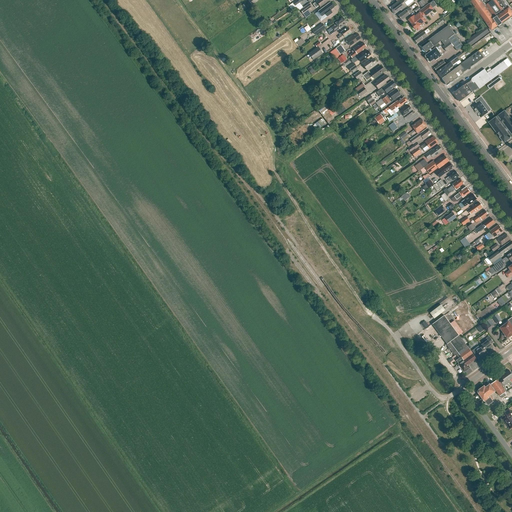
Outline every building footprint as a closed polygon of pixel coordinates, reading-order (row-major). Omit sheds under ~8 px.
[(414,1),(412,0),(400,0),(390,8),(395,14),(401,10),(401,11),(408,6),(407,6),(414,1)] [(470,0),(492,30),(498,26),(498,27),(503,23),(502,22),(511,15),(511,11),(509,7),(508,8),(501,0),(470,0)] [(331,2),(318,11),(322,16),(325,14),(327,16),(332,13),(330,10),(334,7),(331,2)] [(309,3),(300,10),(303,14),(312,7),(309,3)] [(412,25),(413,26),(412,27),(414,29),(415,29),(416,29),(418,31),(422,28),(420,26),(427,21),(423,16),(425,15),(425,16),(434,10),(429,4),(419,11),(420,13),(415,16),(415,15),(409,20),(413,25),(412,25)] [(399,16),(402,20),(413,12),(410,7),(399,16)] [(464,12),(468,18),(475,13),(470,8),(464,12)] [(327,31),(329,33),(328,33),(330,35),(339,29),(340,29),(346,24),(347,23),(343,17),(335,23),(336,24),(335,26),(334,25),(331,28),(327,31)] [(437,22),(440,26),(446,21),(443,17),(437,22)] [(315,35),(325,28),(322,23),(312,31),(315,35)] [(442,47),(440,45),(432,51),(431,49),(442,41),(445,46),(443,47),(447,52),(454,47),(457,51),(464,46),(448,25),(421,46),(427,55),(425,56),(430,62),(435,59),(436,61),(442,56),(441,55),(441,54),(440,52),(441,51),(439,50),(442,47)] [(344,37),(351,32),(347,27),(340,32),(342,34),(338,37),(340,40),(344,37)] [(470,46),(489,32),(485,27),(466,41),(470,46)] [(422,40),(428,36),(426,34),(430,31),(428,29),(414,39),(415,40),(416,42),(417,43),(422,40)] [(357,33),(353,37),(352,35),(346,40),(350,46),(361,38),(357,33)] [(353,49),(354,51),(350,55),(352,58),(363,50),(363,49),(366,47),(366,46),(366,45),(365,44),(363,43),(359,46),(358,46),(353,49)] [(329,52),(335,59),(341,55),(340,55),(345,51),(341,45),(333,50),(333,49),(329,52)] [(323,53),(318,47),(308,54),(313,60),(323,53)] [(363,51),(356,56),(361,62),(371,55),(367,50),(364,52),(363,51)] [(464,73),(463,73),(474,65),(484,58),(479,51),(460,65),(463,69),(456,74),(459,77),(464,73)] [(347,59),(343,54),(337,59),(341,64),(347,59)] [(455,68),(461,63),(457,57),(437,72),(442,77),(450,71),(449,70),(454,66),(455,68)] [(370,61),(369,59),(362,64),(366,70),(377,63),(373,58),(370,61)] [(480,89),(508,68),(511,64),(507,58),(504,61),(488,73),(485,69),(472,78),(471,80),(474,83),(475,82),(480,89)] [(437,71),(448,63),(446,61),(445,62),(444,61),(439,64),(439,65),(435,68),(437,71)] [(354,63),(348,67),(351,72),(357,67),(354,63)] [(372,77),(374,79),(381,73),(384,70),(380,65),(370,73),(368,71),(362,76),(366,81),(372,77)] [(447,85),(459,77),(456,74),(463,69),(460,65),(442,78),(447,85)] [(360,71),(354,75),(357,80),(363,75),(360,71)] [(377,83),(375,84),(378,89),(386,83),(385,82),(389,79),(385,74),(376,81),(377,83)] [(386,93),(396,86),(392,80),(376,92),(379,96),(385,92),(386,93)] [(474,93),(480,89),(475,82),(474,83),(471,80),(464,85),(455,92),(455,91),(453,92),(453,93),(460,102),(470,95),(470,94),(473,92),(474,93)] [(364,87),(357,93),(360,97),(367,92),(364,87)] [(396,98),(400,95),(396,89),(386,96),(382,99),(376,103),(379,107),(384,103),(386,105),(390,102),(391,102),(396,98)] [(376,102),(370,95),(365,99),(370,106),(376,102)] [(400,99),(389,107),(392,111),(398,106),(399,107),(403,104),(402,104),(406,101),(404,97),(401,100),(400,99)] [(476,105),(472,108),(480,118),(486,113),(487,113),(479,103),(483,101),(480,98),(474,102),(476,105)] [(330,107),(328,104),(322,110),(328,118),(330,116),(335,113),(331,107),(330,107)] [(411,110),(407,105),(397,113),(398,115),(399,116),(401,115),(403,116),(411,110)] [(511,138),(511,137),(511,136),(511,120),(505,111),(490,123),(504,142),(510,138),(511,138)] [(398,115),(397,113),(387,120),(389,122),(398,115)] [(385,121),(380,114),(374,118),(379,125),(385,121)] [(293,115),(285,122),(289,127),(297,120),(293,115)] [(322,118),(312,125),(316,130),(326,123),(322,118)] [(424,123),(422,119),(412,126),(415,130),(424,123)] [(427,126),(424,123),(415,130),(418,133),(427,126)] [(428,128),(420,134),(420,133),(410,140),(413,144),(422,137),(424,139),(428,136),(427,136),(431,133),(428,128)] [(429,139),(425,142),(426,143),(421,147),(423,149),(428,145),(430,148),(438,142),(434,137),(430,140),(429,139)] [(417,143),(409,149),(411,152),(415,149),(420,146),(417,143)] [(439,146),(433,151),(432,150),(425,155),(428,160),(432,157),(433,158),(440,153),(439,153),(443,150),(439,146)] [(418,147),(411,152),(415,157),(422,152),(418,147)] [(435,162),(434,161),(429,165),(425,167),(428,170),(430,174),(439,167),(439,168),(449,161),(445,156),(442,158),(442,157),(435,162)] [(422,169),(423,169),(425,167),(429,165),(425,159),(418,164),(422,169)] [(454,167),(450,162),(443,167),(443,168),(436,173),(439,177),(444,173),(444,174),(447,172),(454,167)] [(459,176),(456,171),(449,176),(450,176),(446,179),(448,182),(451,179),(453,181),(457,178),(456,178),(459,176)] [(441,196),(445,201),(450,198),(447,195),(455,189),(456,190),(460,187),(464,183),(461,179),(457,182),(457,181),(452,185),(453,185),(447,190),(446,188),(444,191),(445,193),(441,196)] [(434,185),(430,180),(425,183),(426,185),(423,187),(425,191),(429,188),(429,189),(434,185)] [(441,180),(433,186),(437,191),(445,185),(441,180)] [(460,193),(455,196),(457,199),(462,196),(463,198),(466,196),(466,195),(470,192),(466,186),(459,192),(460,193)] [(465,206),(469,203),(470,205),(474,202),(473,202),(477,199),(475,197),(475,196),(474,195),(473,194),(466,199),(466,198),(462,202),(465,206)] [(471,214),(475,211),(476,213),(479,210),(483,207),(481,205),(481,204),(480,203),(479,202),(472,208),(473,208),(468,211),(471,214)] [(438,216),(446,211),(442,205),(434,211),(438,216)] [(460,220),(469,214),(467,210),(457,216),(460,220)] [(485,210),(478,215),(479,216),(474,219),(476,222),(481,219),(482,220),(489,215),(487,213),(487,212),(486,211),(485,211),(485,210)] [(453,212),(445,218),(449,223),(457,217),(453,212)] [(463,225),(470,220),(467,216),(460,221),(463,225)] [(492,218),(484,224),(482,225),(474,230),(477,234),(473,237),(475,240),(483,234),(480,231),(487,227),(488,228),(495,223),(492,218)] [(499,225),(490,231),(491,233),(490,234),(489,233),(485,236),(487,239),(491,236),(491,237),(493,236),(494,237),(503,231),(499,225)] [(502,237),(502,236),(497,239),(502,246),(511,240),(506,234),(502,237)] [(466,248),(471,244),(465,237),(460,240),(466,248)] [(498,250),(488,257),(492,263),(503,256),(502,254),(505,252),(505,253),(511,247),(511,241),(498,250)] [(497,244),(491,248),(494,252),(500,247),(497,244)] [(507,256),(491,268),(495,272),(496,271),(497,272),(507,265),(505,263),(510,259),(511,261),(511,252),(507,256)] [(494,298),(499,295),(496,290),(490,294),(494,298)] [(501,297),(497,300),(501,306),(505,303),(501,297)] [(430,313),(434,318),(445,310),(441,305),(430,313)] [(444,315),(432,324),(447,344),(455,355),(458,353),(467,346),(459,335),(463,332),(455,321),(451,324),(444,315)] [(507,336),(508,336),(509,337),(511,334),(511,333),(511,332),(511,317),(504,323),(505,325),(501,328),(507,336)] [(489,328),(494,324),(490,319),(485,323),(489,328)] [(429,325),(425,321),(421,324),(424,329),(429,325)] [(482,345),(483,346),(488,352),(494,348),(491,344),(494,342),(489,336),(485,339),(487,341),(482,345)] [(461,357),(456,361),(459,364),(464,372),(465,372),(466,372),(467,371),(467,370),(470,368),(468,365),(477,359),(467,346),(458,353),(460,357),(461,357)] [(488,352),(483,346),(480,348),(479,346),(472,351),(480,361),(485,358),(483,356),(488,352)] [(503,387),(504,386),(510,382),(509,381),(511,378),(511,374),(509,370),(501,376),(502,379),(501,380),(501,381),(500,382),(503,387)] [(498,380),(491,384),(500,396),(502,398),(506,395),(504,393),(506,392),(498,380)] [(489,383),(480,391),(479,391),(478,391),(478,392),(478,393),(478,394),(479,394),(488,405),(493,401),(492,400),(494,399),(491,395),(495,391),(489,383)] [(511,413),(509,409),(501,414),(504,418),(503,419),(510,429),(511,427),(511,415),(511,414),(511,413)]
